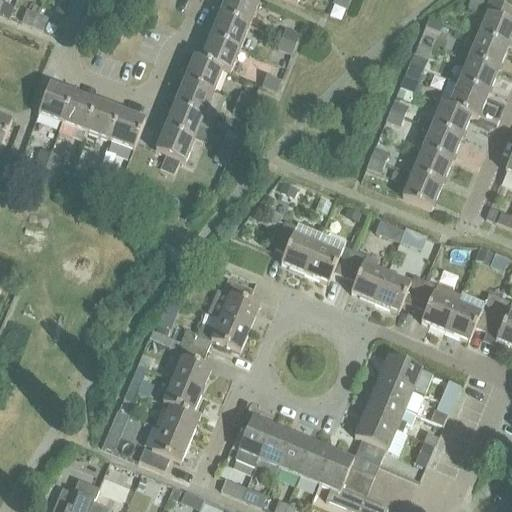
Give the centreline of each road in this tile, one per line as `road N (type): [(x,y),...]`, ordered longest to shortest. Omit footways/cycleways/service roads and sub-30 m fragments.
road 1 (residential): [(201,0),(184,34),(168,44),(143,103),(58,72),(86,0)]
road 2 (residential): [(258,379),(272,397),(325,410),(338,401),(365,327)]
road 3 (residential): [(508,382),(365,327)]
road 4 (residential): [(454,511),(508,382)]
road 5 (residential): [(258,379),(240,387),(196,493)]
